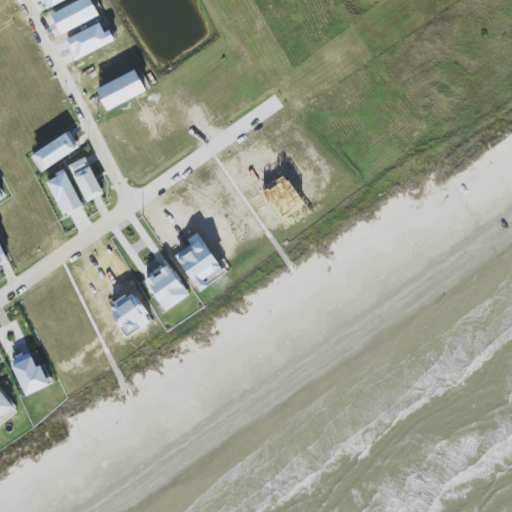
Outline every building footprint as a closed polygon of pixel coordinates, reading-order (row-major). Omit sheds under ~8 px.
[(42,173),(80,147),(69,132),(31,157),(42,173)] [(87,203),(104,195),(86,157),(69,165),(87,203)] [(47,180),(64,216),(83,207),(67,171),(47,180)] [(194,282),(207,273),(204,268),(215,261),(199,234),(188,241),(195,251),(180,260),(194,282)] [(0,265),(8,262),(0,242),(0,265)] [(190,296),(172,265),(147,281),(165,311),(190,296)] [(26,396),(50,386),(41,365),(37,367),(30,352),(10,361),(26,396)] [(0,425),(18,413),(0,386),(0,425)]
